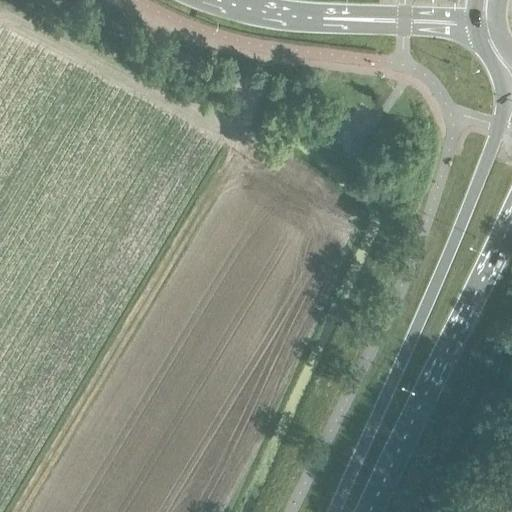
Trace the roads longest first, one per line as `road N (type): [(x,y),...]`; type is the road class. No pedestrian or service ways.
road 1 (track): [(10,511),(248,106),(233,84),(66,0)]
road 2 (primary): [(479,39),(504,91),(498,124),(332,511)]
road 3 (primary): [(372,511),(511,215)]
road 4 (secondary): [(214,0),(355,19)]
road 5 (secondary): [(355,19),(479,39)]
road 6 (secondary): [(355,19),(376,12),(474,16)]
